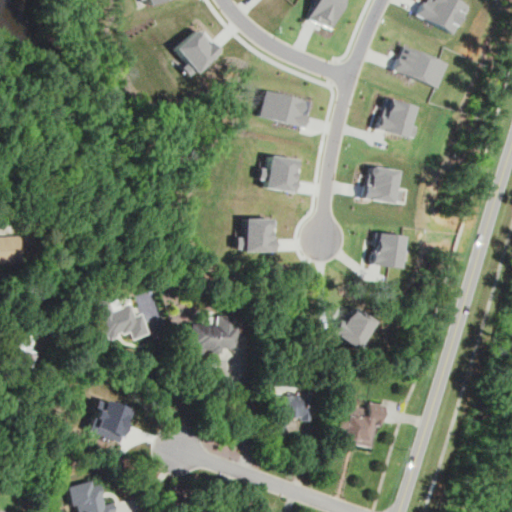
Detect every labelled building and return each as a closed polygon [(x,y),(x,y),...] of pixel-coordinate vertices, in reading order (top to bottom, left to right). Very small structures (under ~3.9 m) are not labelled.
[(310,0),(303,17),(327,27),(338,0),(310,0)] [(413,13),(452,32),(465,4),(456,0),(423,0),(423,2),(420,1),(413,13)] [(169,47),(182,61),(176,66),(183,74),(189,70),(190,72),(214,51),(204,40),(200,44),(194,37),(195,33),(192,30),(189,29),(169,47)] [(400,45),(390,69),(434,87),(444,62),(400,45)] [(260,89),(253,115),(299,127),(303,114),(297,112),(300,100),(260,89)] [(382,98),(378,115),(376,115),(375,120),(374,120),(372,128),(403,136),(404,134),(411,136),(413,126),(407,124),(412,106),(382,98)] [(254,167),(253,178),(259,179),(258,187),(288,191),(291,177),(288,177),(291,159),(263,155),(261,168),(254,167)] [(363,172),(362,182),(360,182),(358,197),(365,198),(365,199),(391,202),(391,200),(398,201),(399,189),(393,188),(395,169),(368,165),(365,167),(365,172),(363,172)] [(237,217),(237,237),(230,237),(230,248),(237,248),(237,250),(268,250),(268,236),(265,236),(265,226),(267,224),(267,221),(265,218),(237,217)] [(371,231),(370,241),(370,244),(372,244),(372,250),(369,250),(367,263),(398,267),(402,235),(371,231)] [(0,235),(0,262),(21,262),(20,235),(0,235)] [(90,304),(101,335),(104,334),(105,339),(115,335),(114,332),(119,330),(120,332),(128,329),(131,337),(146,331),(139,312),(133,315),(128,303),(108,311),(104,299),(90,304)] [(336,319),(328,331),(355,348),(372,320),(350,306),(345,314),(341,322),(336,319)] [(187,323),(185,351),(200,352),(200,348),(207,348),(207,351),(218,352),(218,346),(233,347),(235,326),(230,326),(231,316),(215,314),(214,325),(187,323)] [(13,345),(8,359),(27,365),(32,352),(13,345)] [(269,395),(267,433),(281,434),(282,416),(292,417),(292,415),(296,415),(296,418),(307,419),(309,391),(297,391),(297,393),(283,392),(283,396),(269,395)] [(129,409),(100,399),(96,410),(92,408),(89,416),(94,418),(91,426),(119,436),(129,409)] [(334,410),(330,430),(341,432),(339,440),(367,446),(372,424),(377,425),(378,419),(379,419),(382,404),(366,401),(364,408),(347,405),(346,412),(334,410)] [(64,486),(68,503),(72,502),(74,511),(70,511),(114,511),(111,499),(100,502),(95,484),(88,485),(86,480),(64,486)]
